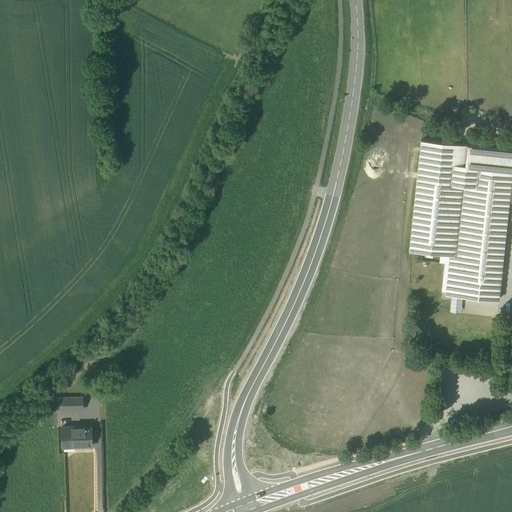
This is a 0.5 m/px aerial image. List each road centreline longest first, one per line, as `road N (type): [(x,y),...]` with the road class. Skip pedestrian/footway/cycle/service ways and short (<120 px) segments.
road 1 (tertiary): [(355,0),(356,68),(338,175),(303,282),(235,429),(245,508)]
road 2 (secondary): [(511,427),(245,508)]
